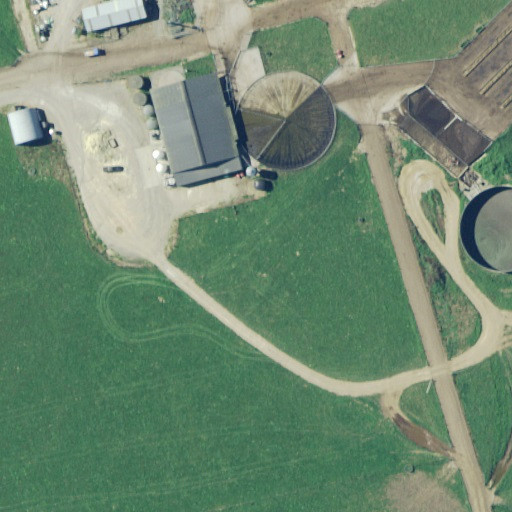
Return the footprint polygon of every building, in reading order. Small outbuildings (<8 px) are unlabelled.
[(152,18),(147,0),(115,0),(84,8),(90,33),(152,18)] [(221,74),(154,91),(164,132),(151,135),(154,146),(167,143),(172,162),(179,187),(246,170),(237,136),(239,136),(230,102),(228,103),(221,74)] [(140,76),(139,76),(136,76),(135,77),(134,78),(133,79),(132,80),(132,81),(131,82),(131,84),(131,85),(131,86),(132,87),(133,89),(134,90),(135,90),(136,91),(137,91),(139,92),(140,91),(141,91),(142,91),(144,90),(145,89),(145,88),(146,87),(146,85),(147,84),(146,83),(146,81),(146,80),(145,79),(144,78),(143,77),(142,77),(140,76)] [(144,92),(143,92),(141,92),(140,93),(139,93),(137,94),(136,95),(136,96),(135,97),(135,98),(134,100),(135,101),(135,103),(135,104),(136,105),(137,106),(138,107),(139,107),(141,108),(142,108),(144,108),(145,108),(146,107),(147,106),(148,105),(149,104),(150,103),(150,102),(150,100),(150,99),(150,97),(149,96),(149,95),(148,94),(146,93),(145,93),(144,92)] [(160,128),(154,106),(142,109),(148,131),(160,128)] [(47,139),(37,107),(10,113),(18,146),(47,139)] [(168,149),(155,152),(164,188),(177,184),(168,149)] [(511,186),(511,187),(504,186),(496,188),(489,190),(482,194),(476,198),(471,204),(467,211),(464,218),(463,225),(463,233),(464,240),(466,248),(470,254),(474,260),(480,266),(487,270),(494,272),(501,274),(509,274),(511,273),(511,186)]
